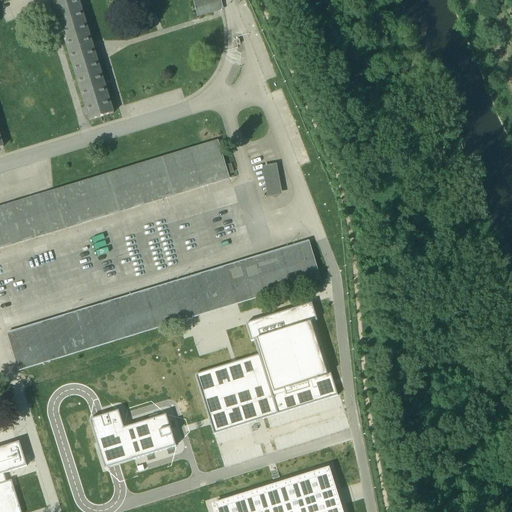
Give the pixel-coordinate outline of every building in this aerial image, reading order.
[(52,0),(89,121),(114,114),(78,0),(52,0)] [(202,0),(194,2),(198,16),(214,12),(218,11),(214,0),(202,0)] [(0,208),(0,249),(229,179),(228,175),(226,167),(218,142),(0,208)] [(231,165),(226,167),(228,175),(234,174),(231,165)] [(263,167),(269,198),(283,195),(277,165),(263,167)] [(309,242),(7,334),(18,372),(176,323),(238,304),(320,279),(309,242)] [(311,304),(245,325),(251,342),(254,341),(314,323),(317,322),(311,304)] [(314,323),(254,341),(258,355),(196,375),(214,432),(336,394),(314,323)] [(116,411),(90,419),(105,468),(175,447),(165,416),(122,429),(116,411)] [(16,442),(0,447),(0,474),(3,473),(23,467),(16,442)] [(342,511),(329,468),(213,503),(215,511),(342,511)] [(20,511),(11,481),(6,483),(0,484),(0,511),(20,511)]
